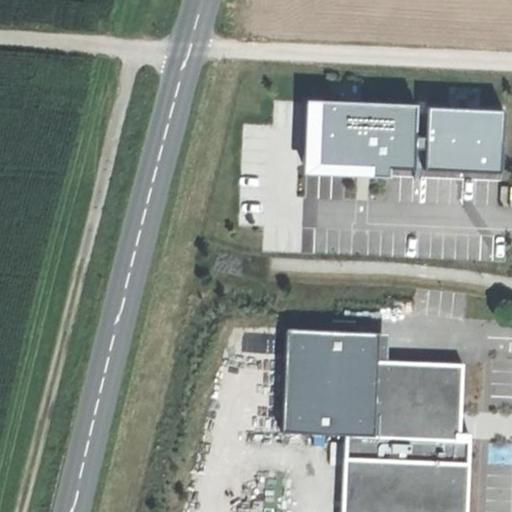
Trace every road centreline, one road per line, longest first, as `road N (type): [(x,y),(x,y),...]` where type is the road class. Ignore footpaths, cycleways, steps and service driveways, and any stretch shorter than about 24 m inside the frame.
road 1 (secondary): [(71,511),(204,0)]
road 2 (track): [(21,511),(135,47)]
road 3 (track): [(511,60),(189,50)]
road 4 (track): [(16,41),(189,50)]
